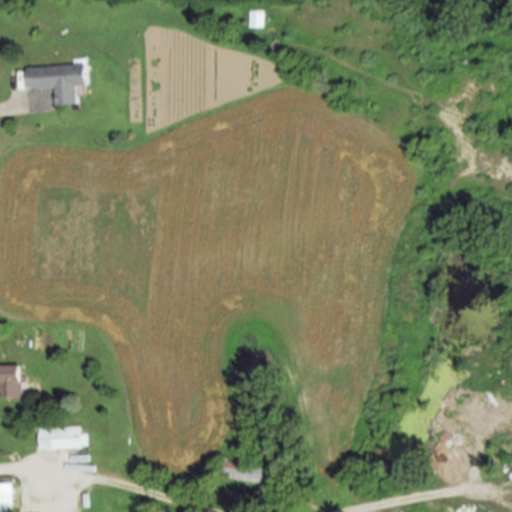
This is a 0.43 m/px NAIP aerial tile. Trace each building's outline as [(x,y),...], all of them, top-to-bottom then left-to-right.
[(249,28),(263,28),(263,11),(249,11),(249,28)] [(78,106),(77,87),(87,87),(86,59),(74,60),(74,68),(28,70),(28,89),(56,88),(57,107),(78,106)] [(4,398),(24,397),(24,366),(4,367),(4,398)] [(40,429),(41,449),(85,448),(84,428),(40,429)] [(223,476),(260,484),(263,469),(227,461),(223,476)]
